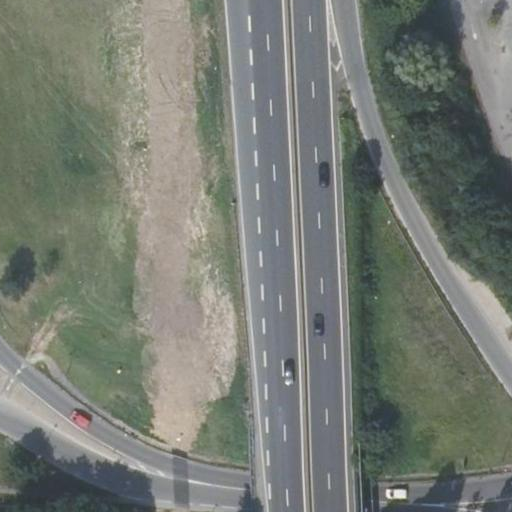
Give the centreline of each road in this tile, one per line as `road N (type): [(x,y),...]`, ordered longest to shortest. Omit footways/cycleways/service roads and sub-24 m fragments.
road 1 (trunk): [(331,511),(310,0)]
road 2 (trunk): [(237,0),(288,438)]
road 3 (trunk): [(267,0),(288,438)]
road 4 (trunk): [(511,371),(429,249),(394,180),(362,101),(343,0)]
road 5 (secondary): [(223,489),(117,437),(24,377),(0,351)]
road 6 (secondary): [(0,414),(113,468),(194,490),(223,489)]
road 7 (secondary): [(412,503),(223,489)]
